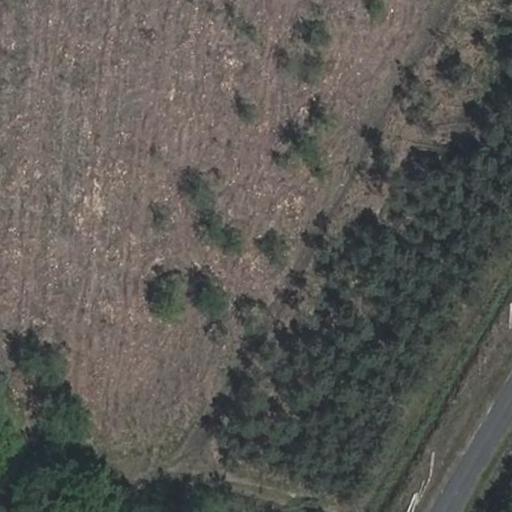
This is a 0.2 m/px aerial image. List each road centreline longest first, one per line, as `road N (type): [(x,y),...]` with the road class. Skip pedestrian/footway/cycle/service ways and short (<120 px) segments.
road 1 (track): [(511,235),(347,511)]
road 2 (unclassified): [(511,394),(441,511)]
